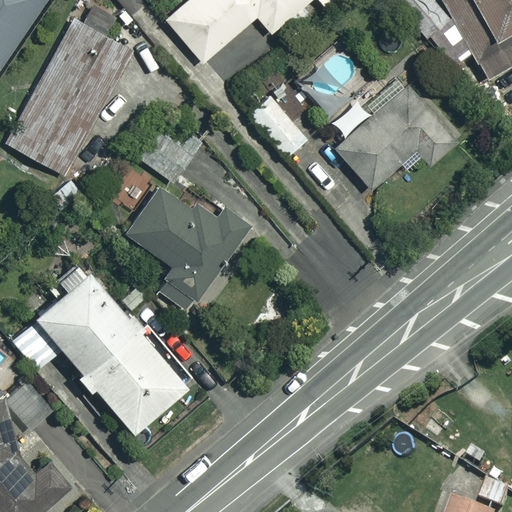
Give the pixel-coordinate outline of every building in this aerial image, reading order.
[(0,0),(0,57),(39,0),(0,0)] [(179,0),(161,16),(198,59),(253,12),(267,30),(302,0),(179,0)] [(511,59),(511,0),(399,0),(418,34),(425,29),(435,48),(442,45),(449,59),(467,49),(482,76),(511,59)] [(130,46),(70,15),(5,140),(65,171),(130,46)] [(453,138),(405,82),(331,145),(367,187),(413,148),(425,162),(453,138)] [(302,136),(265,93),(245,111),(282,154),(302,136)] [(187,150),(156,127),(135,155),(167,178),(187,150)] [(188,209),(155,184),(122,229),(170,264),(154,287),(181,307),(243,222),(201,191),(188,209)] [(59,283),(28,310),(34,317),(8,339),(31,366),(57,344),(129,430),(193,377),(143,317),(134,324),(94,276),(84,265),(80,268),(72,258),(52,274),(59,283)] [(25,471),(7,450),(13,444),(2,391),(0,391),(0,511),(26,511),(64,479),(44,455),(25,471)] [(510,488),(488,479),(480,498),(502,507),(510,488)] [(492,511),(453,497),(447,511),(492,511)]
